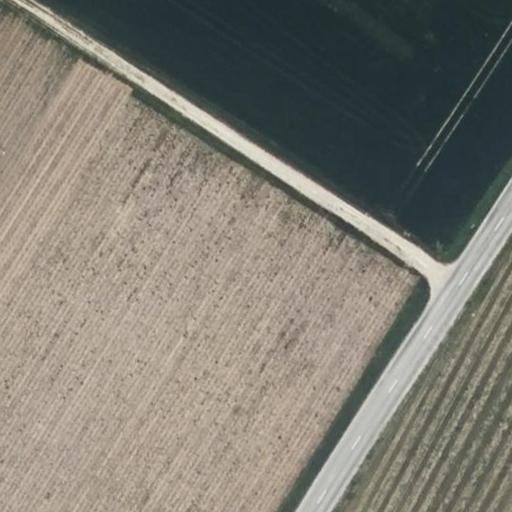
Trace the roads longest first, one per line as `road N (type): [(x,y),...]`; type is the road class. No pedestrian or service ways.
road 1 (track): [(454,281),(16,0)]
road 2 (tertiary): [(511,194),(302,511)]
